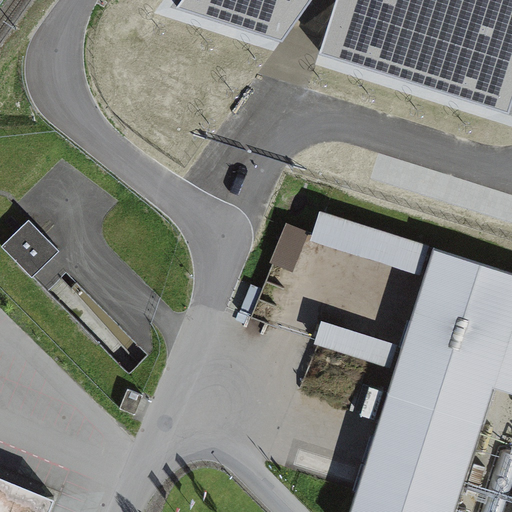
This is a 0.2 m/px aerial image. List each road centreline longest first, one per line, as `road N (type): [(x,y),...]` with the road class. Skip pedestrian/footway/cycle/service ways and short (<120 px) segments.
road 1 (residential): [(130,511),(211,308)]
road 2 (unknown): [(180,389),(0,304)]
road 3 (unknown): [(0,417),(138,494)]
